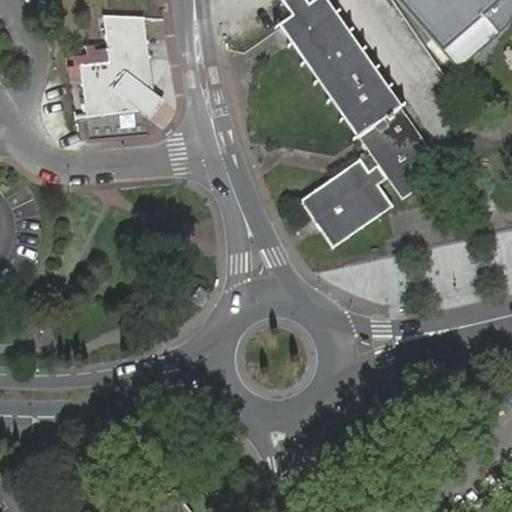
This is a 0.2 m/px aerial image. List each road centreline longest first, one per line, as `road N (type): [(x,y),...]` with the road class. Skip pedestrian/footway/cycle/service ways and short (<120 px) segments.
road 1 (residential): [(220,151),(77,169),(30,153),(0,116)]
road 2 (secondary): [(0,406),(99,406),(179,393),(238,409)]
road 3 (secondary): [(225,326),(171,365),(91,380),(0,379)]
road 4 (residential): [(268,298),(220,151)]
road 5 (residential): [(220,151),(201,75),(195,0)]
road 6 (secondary): [(328,396),(386,356),(459,329)]
road 7 (secondary): [(459,329),(384,330),(315,310)]
